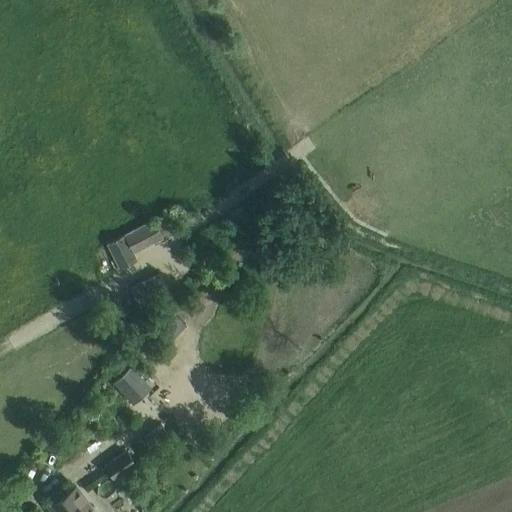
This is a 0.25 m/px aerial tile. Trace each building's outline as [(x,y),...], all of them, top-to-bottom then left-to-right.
[(121,266),(136,258),(133,251),(176,229),(167,210),(108,241),(121,266)] [(152,277),(183,265),(178,252),(147,264),(152,277)] [(139,308),(168,293),(158,275),(129,289),(139,308)] [(130,401),(147,386),(131,368),(114,384),(130,401)] [(113,480),(135,464),(123,448),(101,463),(113,480)] [(94,511),(86,501),(75,485),(48,504),(53,511),(94,511)]
